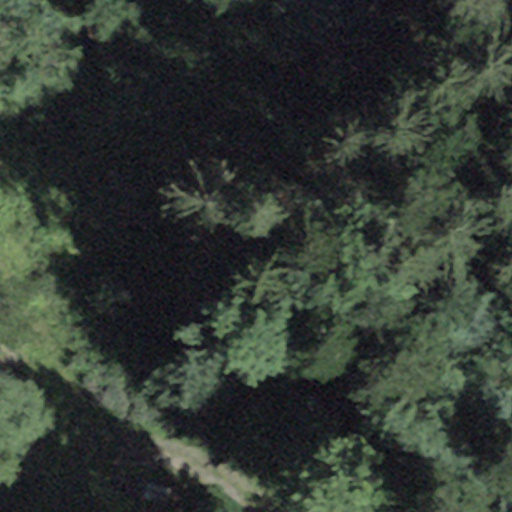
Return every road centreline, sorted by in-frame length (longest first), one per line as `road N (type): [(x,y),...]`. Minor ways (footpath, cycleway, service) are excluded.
road 1 (track): [(104,463),(44,350),(0,223)]
road 2 (track): [(265,511),(245,492),(152,449),(66,474),(58,511)]
